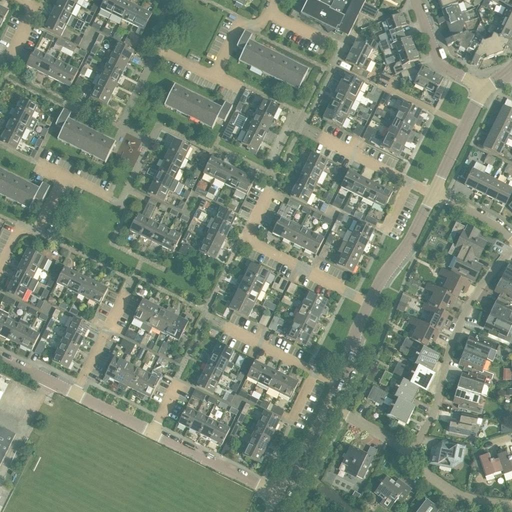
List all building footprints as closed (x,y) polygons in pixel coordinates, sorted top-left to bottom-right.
[(71,16),(77,5),(66,0),(58,0),(55,8),(71,16)] [(111,15),(118,0),(104,0),(100,10),(111,15)] [(122,21),(130,4),(121,0),(118,0),(111,15),(122,21)] [(308,0),(301,15),(323,25),(323,26),(329,34),(334,30),(348,37),(365,0),(363,0),(308,0)] [(440,11),(457,5),(455,0),(436,0),(440,11)] [(486,10),(491,0),(489,0),(483,0),(480,7),(486,10)] [(132,26),(140,9),(130,4),(122,21),(132,26)] [(437,23),(461,14),(457,5),(440,11),(443,19),(436,21),(437,23)] [(0,27),(0,28),(9,11),(0,7),(0,27)] [(66,26),(71,16),(55,8),(50,18),(66,26)] [(511,22),(511,10),(506,8),(502,17),(511,22)] [(152,15),(140,9),(132,26),(138,29),(135,33),(141,36),(152,15)] [(375,19),(379,12),(373,9),(370,17),(375,19)] [(447,29),(464,23),(468,22),(465,12),(461,14),(437,23),(438,26),(445,24),(447,29)] [(89,24),(93,17),(88,15),(85,22),(89,24)] [(402,15),(384,22),(388,32),(385,34),(387,39),(402,34),(400,29),(406,26),(402,15)] [(511,22),(502,17),(497,26),(511,33),(511,22)] [(61,37),(66,26),(50,18),(44,29),(61,37)] [(98,31),(101,27),(93,23),(91,28),(98,31)] [(444,42),(468,33),(464,23),(447,29),(450,37),(443,40),(444,42)] [(84,35),(87,28),(83,26),(79,33),(84,35)] [(511,45),(511,40),(509,40),(511,34),(511,33),(497,26),(492,36),(511,45)] [(109,37),(112,32),(104,29),(102,33),(109,37)] [(244,32),(237,48),(239,49),(244,51),(241,56),(238,62),(251,68),(262,74),(274,80),(286,86),(298,92),(304,80),(307,73),(295,67),(283,61),(271,56),(260,50),(248,44),(252,36),(244,32)] [(465,53),(473,37),(468,35),(468,33),(444,42),(447,48),(454,46),(455,48),(465,53)] [(52,42),(54,38),(47,34),(44,39),(52,42)] [(120,42),(122,37),(115,34),(113,38),(120,42)] [(402,34),(387,39),(391,49),(392,49),(394,49),(397,56),(414,49),(410,38),(404,40),(402,34)] [(100,44),(104,37),(99,35),(96,42),(100,44)] [(511,51),(511,45),(492,36),(490,40),(489,41),(495,57),(502,54),(505,48),(511,51)] [(79,46),(82,39),(78,37),(74,44),(79,46)] [(471,64),(482,42),(473,37),(465,53),(471,56),(468,63),(471,64)] [(131,47),(133,43),(126,39),(124,44),(131,47)] [(378,45),(367,39),(364,45),(356,41),(350,51),(366,59),(372,49),(375,51),(378,45)] [(62,48),(65,43),(57,40),(55,44),(62,48)] [(495,57),(489,41),(484,42),(482,42),(471,64),(477,67),(480,60),(483,62),(495,57)] [(128,63),(134,52),(117,44),(112,55),(128,63)] [(73,53),(75,48),(68,45),(66,49),(73,53)] [(95,55),(99,48),(94,46),(90,53),(95,55)] [(396,63),(393,69),(395,76),(400,74),(412,69),(410,64),(419,60),(414,49),(397,56),(399,62),(396,63)] [(37,72),(45,56),(34,50),(26,67),(37,72)] [(84,58),(86,54),(79,50),(77,55),(84,58)] [(366,79),(369,73),(366,72),(371,62),(366,59),(350,51),(345,62),(353,66),(351,72),(366,79)] [(123,74),(128,63),(112,55),(106,66),(123,74)] [(48,77),(56,61),(45,56),(37,72),(48,77)] [(89,57),(85,64),(90,66),(91,63),(96,65),(98,61),(93,59),(89,57)] [(59,83),(67,66),(56,61),(48,77),(59,83)] [(70,88),(78,72),(67,66),(59,83),(70,88)] [(118,84),(123,74),(106,66),(101,76),(118,84)] [(84,77),(88,70),(83,68),(80,75),(84,77)] [(412,69),(400,74),(403,80),(413,75),(417,77),(414,85),(424,90),(432,74),(421,68),(419,73),(412,69)] [(360,92),(364,83),(341,71),(339,75),(343,78),(340,83),(360,92)] [(432,74),(424,90),(435,95),(433,98),(439,101),(444,90),(439,87),(443,79),(432,74)] [(112,95),(118,84),(101,76),(96,87),(112,95)] [(79,88),(83,81),(78,78),(75,85),(79,88)] [(360,92),(340,83),(338,88),(333,86),(332,90),(355,101),(360,92)] [(107,106),(112,95),(96,87),(90,98),(107,106)] [(172,90),(164,106),(176,112),(188,118),(200,124),(212,130),(215,123),(217,119),(221,121),(225,123),(232,107),(225,103),(221,111),(209,105),(197,100),(185,94),(173,88),(172,90)] [(376,104),(382,92),(376,89),(373,96),(370,101),(376,104)] [(351,110),(355,101),(332,90),(330,93),(334,96),(331,101),(351,110)] [(387,106),(391,97),(385,93),(380,102),(387,106)] [(21,99),(15,110),(32,118),(37,107),(21,99)] [(262,100),(257,111),(274,119),(279,108),(262,100)] [(351,110),(331,101),(329,106),(325,104),(323,108),(346,119),(348,115),(352,117),(355,112),(351,110)] [(421,123),(423,119),(419,117),(421,112),(402,102),(398,111),(421,123)] [(240,112),(244,105),(239,103),(236,110),(240,112)] [(511,124),(511,111),(503,107),(498,118),(511,124)] [(342,129),(346,119),(323,108),(321,111),(325,114),(322,119),(327,121),(342,129)] [(15,110),(10,121),(27,129),(32,132),(38,121),(32,118),(15,110)] [(63,110),(55,126),(59,127),(63,129),(59,135),(57,140),(69,146),(81,152),(93,158),(105,164),(111,153),(114,145),(102,139),(90,133),(79,127),(67,122),(69,116),(71,114),(63,110)] [(257,111),(252,122),(268,130),(274,119),(257,111)] [(385,119),(388,114),(382,111),(380,117),(385,119)] [(419,127),(421,123),(398,111),(393,120),(413,129),(415,125),(419,127)] [(367,122),(370,116),(364,114),(362,119),(367,122)] [(231,121),(229,124),(233,126),(235,127),(241,130),(247,133),(263,141),(268,130),(252,122),(246,119),(239,116),(235,123),(231,121)] [(509,135),(511,128),(511,124),(498,118),(493,128),(509,135)] [(412,141),(414,137),(410,135),(413,129),(393,120),(389,129),(412,141)] [(10,121),(5,132),(21,140),(27,129),(10,121)] [(225,131),(223,136),(229,139),(235,127),(233,126),(229,124),(225,131)] [(359,137),(364,128),(357,125),(353,134),(359,137)] [(368,142),(371,135),(373,129),(368,127),(362,139),(368,142)] [(504,146),(509,135),(493,128),(488,138),(504,146)] [(411,144),(412,141),(389,129),(384,138),(404,147),(406,143),(411,144)] [(5,132),(0,141),(0,143),(16,151),(21,140),(5,132)] [(247,133),(241,144),(258,152),(263,141),(247,133)] [(403,159),(405,155),(401,153),(404,147),(384,138),(380,147),(403,159)] [(499,156),(504,146),(488,138),(483,148),(499,156)] [(174,140),(169,151),(185,159),(191,148),(174,140)] [(169,151),(164,162),(180,170),(185,159),(169,151)] [(323,173),(328,162),(312,154),(306,165),(323,173)] [(487,165),(492,157),(487,155),(484,163),(487,165)] [(203,168),(207,160),(202,158),(199,165),(203,168)] [(214,180),(222,163),(211,158),(203,174),(214,180)] [(164,162),(158,172),(175,180),(180,170),(164,162)] [(225,185),(233,169),(222,163),(214,180),(225,185)] [(318,184),(323,173),(306,165),(301,176),(318,184)] [(341,182),(346,171),(340,168),(335,179),(341,182)] [(198,178),(201,171),(197,169),(193,176),(198,178)] [(236,190),(244,174),(233,169),(225,185),(236,190)] [(475,191),(483,175),(472,170),(464,186),(475,191)] [(0,195),(6,198),(18,204),(30,210),(33,205),(35,200),(39,202),(42,203),(43,202),(50,187),(42,184),(40,189),(38,192),(27,186),(15,180),(3,174),(0,172),(0,195)] [(158,172),(153,183),(169,191),(173,193),(179,182),(175,180),(158,172)] [(352,194),(360,178),(349,172),(341,188),(352,194)] [(247,196),(253,183),(255,179),(244,174),(236,190),(247,196)] [(485,196),(493,180),(483,175),(475,191),(485,196)] [(312,195),(318,184),(301,176),(296,186),(312,195)] [(363,199),(371,183),(360,178),(352,194),(363,199)] [(193,189),(196,182),(192,180),(188,187),(193,189)] [(495,201),(503,185),(493,180),(485,196),(495,201)] [(331,182),(328,189),(335,192),(338,185),(331,182)] [(153,183),(148,194),(164,202),(169,191),(153,183)] [(373,205),(381,188),(371,183),(363,199),(373,205)] [(505,206),(511,192),(511,189),(503,185),(495,201),(505,206)] [(307,206),(307,205),(312,195),(296,186),(290,197),(307,206)] [(202,196),(204,191),(197,188),(195,192),(202,196)] [(384,210),(392,193),(381,188),(373,205),(384,210)] [(187,200),(191,193),(186,191),(183,198),(187,200)] [(213,201),(215,197),(208,193),(205,198),(213,201)] [(223,206),(226,202),(218,198),(216,203),(223,206)] [(148,220),(155,207),(157,202),(150,199),(148,203),(141,217),(137,215),(129,231),(141,237),(149,220),(148,220)] [(203,209),(207,202),(202,200),(199,207),(203,209)] [(289,200),(287,206),(297,211),(300,206),(289,200)] [(182,211),(185,204),(181,201),(177,209),(182,211)] [(166,212),(168,208),(161,204),(158,209),(166,212)] [(308,215),(311,211),(303,207),(301,212),(308,215)] [(231,228),(237,216),(220,208),(215,220),(231,228)] [(176,217),(179,213),(171,209),(169,214),(176,217)] [(198,220),(201,213),(197,211),(193,218),(198,220)] [(319,221),(321,216),(314,213),(312,217),(319,221)] [(361,221),(363,216),(356,213),(354,217),(361,221)] [(187,223),(189,218),(182,215),(180,219),(187,223)] [(367,217),(364,222),(375,227),(377,222),(367,217)] [(283,240),(291,223),(280,218),(272,234),(283,240)] [(330,226),(332,221),(325,218),(323,222),(330,226)] [(151,242),(160,226),(149,220),(141,237),(151,242)] [(226,238),(231,228),(215,220),(210,230),(226,238)] [(193,231),(196,224),(192,222),(188,229),(193,231)] [(369,241),(374,230),(358,222),(353,233),(369,241)] [(294,245),(302,229),(291,223),(283,240),(294,245)] [(455,225),(452,231),(463,236),(458,247),(469,253),(476,256),(477,257),(484,244),(475,239),(478,234),(476,233),(456,223),(455,225)] [(336,234),(339,226),(335,224),(331,231),(336,234)] [(162,247),(170,231),(160,226),(151,242),(162,247)] [(305,251),(313,234),(302,229),(294,245),(305,251)] [(221,249),(226,238),(210,230),(205,241),(221,249)] [(173,253),(181,236),(170,231),(162,247),(173,253)] [(364,252),(369,241),(353,233),(347,244),(364,252)] [(316,256),(324,239),(313,234),(305,251),(316,256)] [(330,244),(334,237),(330,235),(326,242),(330,244)] [(216,260),(221,249),(205,241),(199,252),(216,260)] [(358,263),(364,252),(347,244),(342,255),(358,263)] [(453,244),(448,254),(453,257),(448,268),(453,270),(452,272),(472,282),(480,267),(466,260),(469,253),(458,247),(453,244)] [(185,256),(189,249),(183,245),(179,253),(185,256)] [(324,260),(330,249),(324,246),(319,257),(324,260)] [(62,249),(60,253),(61,257),(65,259),(68,252),(62,249)] [(27,250),(22,261),(38,269),(43,271),(48,260),(44,258),(27,250)] [(353,274),(358,263),(342,255),(336,266),(353,274)] [(33,280),(38,269),(22,261),(16,272),(33,280)] [(266,283),(270,273),(247,262),(245,266),(249,268),(247,273),(266,283)] [(56,278),(62,267),(55,264),(50,275),(56,278)] [(67,290),(75,274),(64,268),(56,284),(67,290)] [(511,270),(508,268),(502,279),(511,284),(511,270)] [(465,294),(470,284),(442,270),(439,275),(448,280),(442,291),(456,298),(460,291),(465,294)] [(16,272),(11,283),(28,291),(33,293),(38,282),(33,280),(16,272)] [(266,283),(247,273),(244,278),(240,276),(238,280),(261,292),(266,283)] [(78,295),(86,279),(75,274),(67,290),(78,295)] [(51,289),(54,281),(50,279),(46,286),(51,289)] [(89,301),(97,284),(86,279),(78,295),(89,301)] [(282,294),(288,282),(282,279),(278,285),(279,286),(277,291),(282,294)] [(511,304),(511,284),(502,279),(496,290),(501,293),(498,297),(498,298),(511,304)] [(257,301),(261,292),(238,280),(236,283),(240,286),(238,291),(257,301)] [(22,302),(28,291),(11,283),(6,293),(22,302)] [(293,296),(297,287),(291,283),(286,293),(293,296)] [(100,306),(108,290),(97,284),(89,301),(100,306)] [(451,308),(456,298),(442,291),(428,284),(425,290),(434,294),(428,305),(442,312),(446,305),(451,308)] [(45,299),(49,292),(44,290),(41,297),(45,299)] [(257,301),(238,291),(235,296),(231,294),(229,298),(253,309),(257,301)] [(327,313),(329,309),(325,307),(328,302),(308,292),(304,301),(327,313)] [(13,308),(16,302),(5,296),(2,303),(13,308)] [(55,306),(57,301),(50,298),(48,302),(55,306)] [(248,319),(253,309),(229,298),(227,301),(231,304),(229,309),(248,319)] [(511,304),(498,298),(490,315),(511,325),(511,304)] [(142,324),(154,301),(151,299),(148,303),(143,300),(133,320),(142,324)] [(286,307),(288,302),(283,299),(280,304),(286,307)] [(40,310),(44,303),(39,301),(36,308),(40,310)] [(151,329),(161,309),(156,307),(158,302),(154,301),(142,324),(151,329)] [(326,317),(327,313),(304,301),(299,310),(319,320),(321,315),(326,317)] [(400,301),(396,310),(403,313),(407,304),(400,301)] [(66,311),(68,307),(61,303),(58,308),(66,311)] [(24,312),(27,307),(19,304),(17,308),(24,312)] [(273,312),(276,307),(271,304),(268,309),(273,312)] [(448,328),(453,318),(442,312),(428,305),(425,304),(422,309),(431,314),(425,325),(439,332),(443,325),(448,328)] [(160,333),(172,309),(169,308),(166,312),(161,309),(151,329),(160,333)] [(35,317),(37,313),(30,309),(28,313),(35,317)] [(76,317),(79,312),(71,309),(69,313),(76,317)] [(169,337),(179,318),(174,316),(176,311),(172,309),(160,333),(169,337)] [(319,331),(320,327),(316,325),(319,320),(299,310),(295,319),(319,331)] [(0,333),(7,320),(9,316),(0,311),(0,333)] [(91,324),(94,318),(83,312),(80,318),(91,324)] [(46,322),(48,318),(41,314),(39,319),(46,322)] [(266,327),(270,318),(264,315),(259,324),(266,327)] [(510,344),(511,338),(511,337),(507,335),(511,325),(490,315),(485,325),(491,327),(488,333),(510,344)] [(179,342),(191,319),(187,317),(184,321),(179,318),(169,337),(179,342)] [(275,332),(278,325),(277,325),(279,319),(274,317),(268,329),(275,332)] [(85,337),(90,327),(73,318),(68,329),(85,337)] [(434,342),(439,332),(425,325),(411,318),(408,323),(417,328),(411,340),(425,347),(429,339),(434,342)] [(282,327),(285,322),(279,319),(277,325),(278,325),(282,327)] [(317,334),(319,331),(295,319),(290,328),(310,338),(312,333),(317,334)] [(0,336),(9,341),(18,325),(7,320),(0,333),(0,336)] [(20,347),(29,330),(31,326),(20,321),(18,325),(9,341),(20,347)] [(309,349),(311,345),(307,343),(310,338),(290,328),(286,337),(309,349)] [(79,348),(85,337),(68,329),(63,340),(79,348)] [(31,352),(40,336),(29,330),(20,347),(31,352)] [(134,342),(137,335),(128,331),(125,337),(134,342)] [(148,343),(151,337),(146,334),(143,340),(148,343)] [(468,341),(464,352),(486,360),(492,362),(496,351),(498,346),(476,337),(475,339),(469,337),(468,341)] [(440,356),(405,339),(399,351),(406,355),(410,347),(419,351),(412,365),(415,366),(431,374),(440,356)] [(74,359),(79,348),(63,340),(57,351),(74,359)] [(132,352),(135,346),(123,340),(120,347),(126,350),(127,349),(132,352)] [(41,356),(46,345),(40,342),(34,353),(41,356)] [(166,352),(169,346),(164,343),(161,349),(166,352)] [(229,363),(234,352),(218,344),(212,355),(229,363)] [(140,360),(145,351),(141,349),(136,358),(140,360)] [(68,370),(74,359),(57,351),(52,362),(68,370)] [(150,360),(153,355),(148,352),(145,358),(150,360)] [(464,352),(459,364),(465,366),(463,371),(468,373),(491,381),(493,375),(482,371),(486,360),(464,352)] [(229,363),(212,355),(207,366),(223,374),(226,368),(231,370),(233,366),(229,363)] [(114,381),(123,362),(114,358),(103,381),(107,383),(109,379),(114,381)] [(246,372),(252,361),(246,358),(240,369),(246,372)] [(121,390),(132,367),(123,362),(114,381),(119,384),(117,388),(121,390)] [(257,384),(266,367),(255,362),(246,378),(257,384)] [(398,363),(392,375),(419,389),(426,393),(435,375),(431,374),(415,366),(410,376),(402,372),(405,367),(398,363)] [(218,385),(223,374),(207,366),(202,376),(218,385)] [(132,390),(142,371),(132,367),(121,390),(125,392),(127,388),(132,390)] [(268,389),(276,373),(266,367),(257,384),(268,389)] [(139,399),(150,375),(142,371),(132,390),(137,393),(135,397),(139,399)] [(150,399),(160,380),(159,380),(162,375),(153,371),(150,375),(139,399),(143,401),(145,397),(150,399)] [(419,389),(392,375),(384,371),(378,384),(385,388),(390,379),(398,383),(391,396),(410,406),(419,389)] [(241,383),(245,375),(240,373),(237,380),(241,383)] [(279,394),(287,378),(276,373),(268,389),(279,394)] [(461,376),(457,389),(480,396),(484,385),(489,387),(491,381),(468,373),(467,376),(462,374),(461,376)] [(213,396),(218,385),(202,376),(196,387),(213,396)] [(290,400),(298,383),(287,378),(279,394),(290,400)] [(236,393),(239,386),(235,384),(231,391),(236,393)] [(410,406),(391,396),(372,387),(366,399),(380,406),(385,398),(393,402),(386,415),(405,425),(414,408),(410,406)] [(454,400),(452,404),(458,406),(457,408),(480,415),(482,409),(477,407),(480,396),(457,389),(454,400)] [(203,402),(206,396),(195,390),(192,396),(203,402)] [(245,400),(247,395),(240,392),(238,396),(245,400)] [(230,404),(234,397),(230,395),(226,402),(230,404)] [(214,406),(217,401),(209,397),(207,402),(214,406)] [(256,405),(258,400),(251,397),(249,401),(256,405)] [(267,410),(269,406),(262,402),(259,407),(267,410)] [(225,411),(227,406),(220,403),(218,407),(225,411)] [(247,413),(250,406),(246,404),(242,411),(247,413)] [(281,417),(284,412),(284,411),(273,406),(270,412),(281,417)] [(189,430),(197,414),(186,408),(178,424),(189,430)] [(236,416),(238,412),(231,408),(229,413),(236,416)] [(275,431),(280,420),(264,412),(258,423),(275,431)] [(200,435),(208,419),(197,414),(189,430),(200,435)] [(241,424),(245,417),(240,414),(237,422),(241,424)] [(482,427),(484,420),(461,415),(460,422),(451,420),(449,433),(469,437),(470,430),(474,431),(475,426),(482,427)] [(211,441),(219,424),(208,419),(200,435),(211,441)] [(269,442),(275,431),(258,423),(253,434),(269,442)] [(221,446),(230,430),(219,424),(211,441),(221,446)] [(236,435),(240,427),(235,425),(232,432),(236,435)] [(0,465),(15,435),(0,427),(0,465)] [(264,453),(269,442),(253,434),(248,445),(264,453)] [(231,450),(236,439),(230,436),(224,447),(231,450)] [(461,462),(463,448),(442,444),(440,445),(439,451),(433,449),(430,464),(452,468),(454,461),(461,462)] [(259,464),(264,453),(248,445),(242,456),(259,464)] [(363,480),(373,459),(367,456),(367,455),(350,447),(341,465),(347,467),(344,473),(355,479),(356,477),(363,480)] [(510,459),(508,453),(497,457),(498,461),(503,476),(511,473),(511,475),(511,459),(511,460),(511,459),(510,459)] [(492,461),(490,455),(479,459),(485,478),(493,476),(494,479),(503,476),(498,461),(493,462),(493,461),(492,461)] [(394,484),(386,478),(374,494),(382,500),(379,504),(388,511),(396,501),(400,504),(411,490),(397,480),(394,484)] [(354,492),(351,498),(357,501),(360,495),(354,492)] [(425,501),(417,511),(445,511),(439,509),(438,511),(425,501)]
